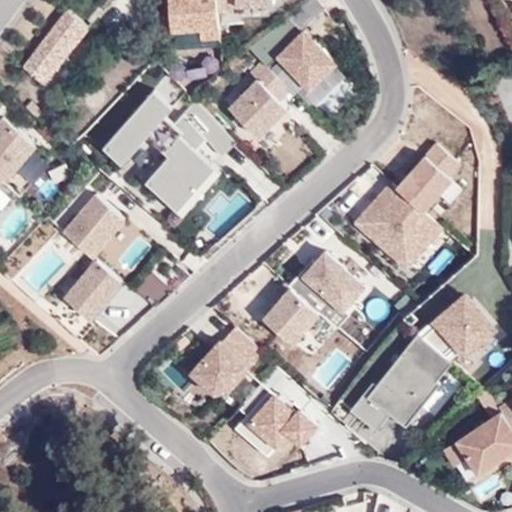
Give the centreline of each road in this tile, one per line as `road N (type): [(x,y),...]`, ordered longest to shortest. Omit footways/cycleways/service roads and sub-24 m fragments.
road 1 (residential): [(109,376),(379,131),(391,83),(355,0)]
road 2 (residential): [(237,510),(360,473),(386,476),(448,511)]
road 3 (residential): [(237,510),(209,468),(109,376)]
